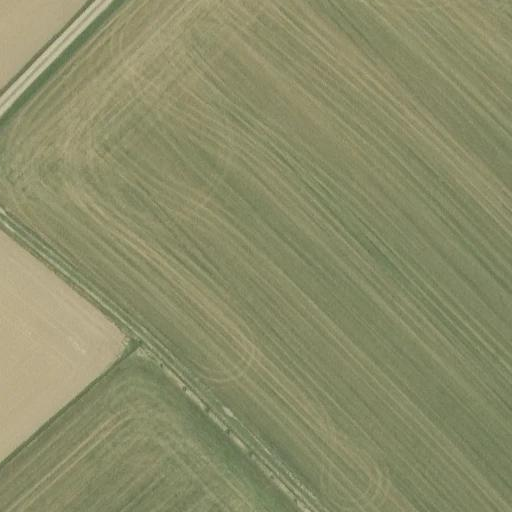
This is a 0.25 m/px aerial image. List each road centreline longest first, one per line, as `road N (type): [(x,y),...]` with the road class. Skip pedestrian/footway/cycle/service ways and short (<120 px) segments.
road 1 (track): [(314,511),(134,325),(0,210)]
road 2 (track): [(0,111),(106,0)]
